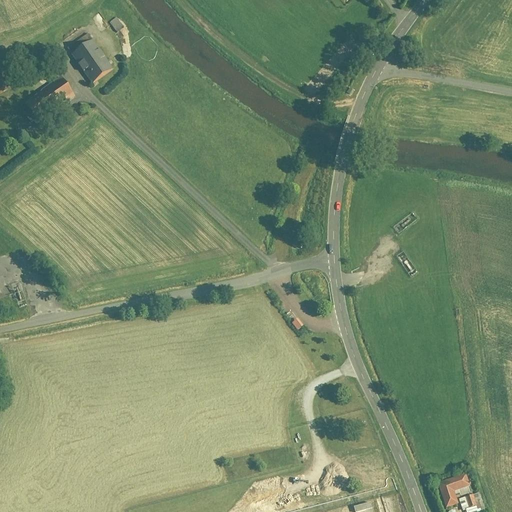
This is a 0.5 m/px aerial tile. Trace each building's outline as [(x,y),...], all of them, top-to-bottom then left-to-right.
[(109,23),(117,33),(124,27),(116,18),(109,23)] [(70,48),(74,55),(95,41),(90,34),(70,48)] [(95,41),(74,55),(93,82),(114,68),(95,41)] [(3,78),(0,80),(0,95),(10,90),(3,78)] [(66,79),(27,103),(36,118),(75,93),(66,79)] [(297,321),(291,325),(297,333),(303,328),(297,321)] [(386,467),(374,469),(376,481),(385,479),(389,478),(386,467)] [(467,474),(441,483),(449,508),(461,504),(456,492),(471,486),(467,474)] [(480,492),(461,499),(465,510),(468,509),(469,511),(484,511),(487,511),(480,492)] [(403,511),(399,493),(379,499),(382,511),(403,511)]
